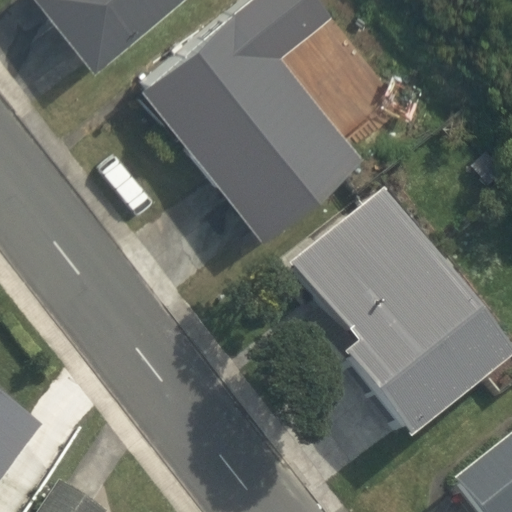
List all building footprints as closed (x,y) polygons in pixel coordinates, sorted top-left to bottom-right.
[(183,0),(47,0),(28,16),(80,82),(183,0)] [(357,167),(237,20),(132,106),(252,252),(357,167)] [(511,355),(386,203),(285,287),(355,372),(337,386),(405,468),(511,378),(511,355)] [(0,511),(25,511),(63,478),(0,410),(0,511)] [(511,511),(511,443),(447,496),(459,511),(511,511)]
